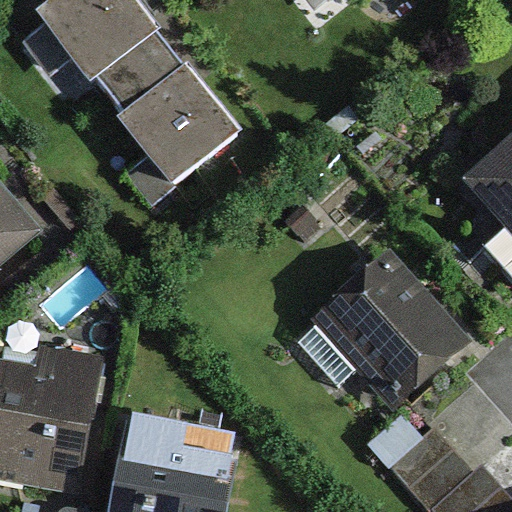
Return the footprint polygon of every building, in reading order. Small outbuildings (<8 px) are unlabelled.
[(113,102),(167,60),(119,0),(74,0),(28,36),(57,74),(78,58),(113,102)] [(300,0),(314,17),(335,0),(300,0)] [(167,60),(113,102),(153,153),(129,171),(157,206),(234,145),(167,60)] [(511,157),(479,188),(511,224),(511,157)] [(0,262),(42,229),(0,177),(0,262)] [(388,267),(322,325),(394,406),(460,349),(388,267)] [(0,356),(0,480),(85,493),(106,353),(41,343),(38,363),(0,356)] [(229,511),(239,452),(189,445),(193,421),(127,410),(110,511),(229,511)] [(438,427),(393,466),(433,511),(506,511),(510,508),(438,427)]
